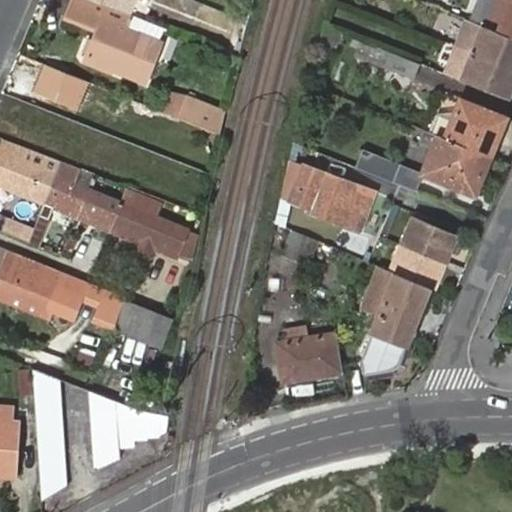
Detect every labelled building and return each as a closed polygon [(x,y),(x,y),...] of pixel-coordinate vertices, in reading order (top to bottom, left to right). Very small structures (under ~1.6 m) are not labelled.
[(127,28),(132,14),(97,0),(73,0),(67,17),(98,30),(94,39),(89,53),(86,58),(113,69),(146,82),(162,42),(127,28)] [(481,0),(474,21),(486,26),(496,0),(481,0)] [(511,0),(496,0),(486,26),(499,31),(511,36),(511,0)] [(164,34),(166,26),(136,17),(133,26),(164,34)] [(469,20),(447,74),(511,100),(511,36),(499,31),(486,26),(474,21),(469,20)] [(333,45),(337,35),(327,32),(323,41),(333,45)] [(89,53),(94,39),(89,37),(84,51),(89,53)] [(380,63),(385,65),(390,52),(385,50),(380,63)] [(390,52),(385,65),(384,67),(414,79),(420,64),(390,52)] [(111,73),(113,69),(86,58),(85,63),(111,73)] [(92,124),(97,111),(27,82),(14,117),(83,145),(86,139),(95,143),(101,127),(92,124)] [(315,99),(332,107),(337,95),(319,89),(315,99)] [(226,112),(188,97),(179,118),(180,118),(194,124),(220,135),(226,112)] [(180,118),(133,99),(127,116),(173,134),(180,118)] [(327,119),(332,107),(315,99),(310,112),(327,119)] [(505,118),(503,117),(461,100),(452,122),(445,138),(490,156),(505,118)] [(107,114),(97,111),(92,124),(101,127),(107,114)] [(490,156),(495,158),(511,117),(504,115),(503,117),(505,118),(490,156)] [(436,116),(430,131),(438,135),(445,138),(452,122),(436,116)] [(474,193),(475,193),(490,156),(445,138),(438,135),(423,173),(442,180),(444,182),(446,176),(456,179),(453,185),(455,186),(474,193)] [(0,148),(0,185),(45,203),(61,161),(4,139),(0,148)] [(86,139),(83,145),(93,149),(95,143),(86,139)] [(363,148),(356,166),(394,182),(402,185),(411,189),(411,188),(394,181),(401,164),(363,148)] [(480,195),(495,158),(490,156),(475,193),(480,195)] [(61,161),(45,203),(53,207),(78,217),(89,189),(73,183),(78,171),(80,168),(61,161)] [(362,231),(376,192),(323,172),(304,164),(299,179),(290,201),(309,208),(308,210),(362,231)] [(93,178),(78,171),(73,183),(89,189),(93,178)] [(444,182),(442,180),(441,183),(454,188),(455,186),(453,185),(456,179),(446,176),(444,182)] [(89,189),(78,217),(110,231),(126,192),(118,188),(113,200),(89,189)] [(126,192),(110,231),(137,242),(143,245),(177,259),(178,257),(190,262),(196,235),(188,231),(155,217),(160,204),(127,190),(126,192)] [(34,231),(30,243),(38,246),(53,207),(45,203),(34,231)] [(291,227),(294,222),(282,215),(279,221),(291,227)] [(414,216),(391,271),(429,287),(435,290),(458,235),(414,216)] [(2,231),(30,243),(34,231),(6,220),(2,231)] [(293,231),(282,256),(308,266),(318,241),(293,231)] [(0,272),(9,252),(0,248),(0,272)] [(0,272),(0,289),(43,306),(55,311),(69,275),(9,252),(0,272)] [(332,253),(323,254),(329,290),(339,288),(332,253)] [(379,315),(371,334),(406,347),(429,287),(391,271),(380,266),(363,308),(379,315)] [(0,289),(0,297),(40,314),(43,306),(0,289)] [(173,320),(108,292),(96,321),(161,348),(173,320)] [(283,329),(285,342),(308,338),(306,325),(283,329)] [(308,338),(285,342),(276,343),(284,383),(343,372),(335,333),(308,338)] [(96,367),(100,351),(83,346),(78,361),(96,367)] [(19,369),(20,395),(33,394),(31,368),(19,369)] [(32,368),(41,501),(67,487),(59,378),(32,368)] [(159,438),(168,433),(171,416),(138,409),(89,390),(94,473),(120,459),(119,448),(134,447),(134,441),(147,440),(147,438),(159,438)] [(13,439),(18,439),(18,438),(19,423),(12,422),(13,407),(0,406),(0,474),(15,476),(16,459),(17,458),(11,457),(13,439)]
